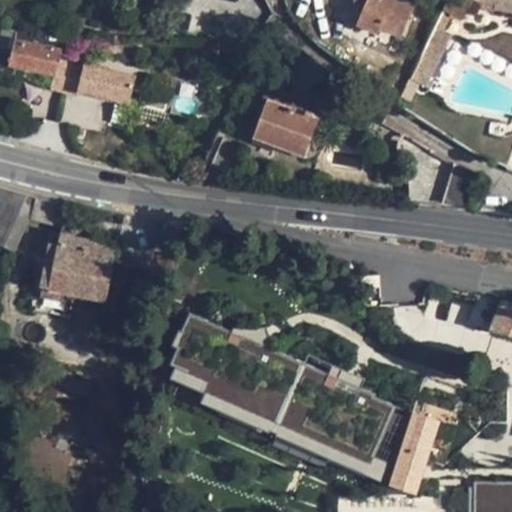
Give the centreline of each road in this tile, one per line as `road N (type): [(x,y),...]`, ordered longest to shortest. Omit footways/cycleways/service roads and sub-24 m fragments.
road 1 (residential): [(113,187),(358,251),(511,275)]
road 2 (secondary): [(113,187),(511,234)]
road 3 (unknown): [(511,176),(397,115),(263,0)]
